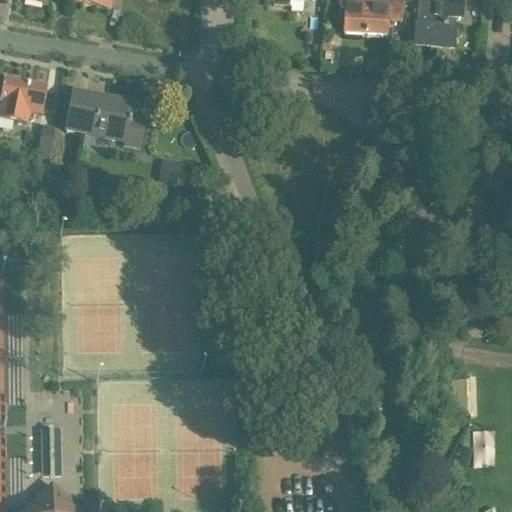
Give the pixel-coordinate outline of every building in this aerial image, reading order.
[(69,0),(68,5),(95,10),(95,9),(109,11),(110,0),(69,0)] [(272,0),(274,0),(273,8),(291,10),(291,2),(314,3),(314,0),(272,0)] [(339,0),(339,11),(344,11),(343,37),(385,39),(386,25),(401,26),(402,0),(339,0)] [(415,27),(413,47),(453,49),(454,29),(450,29),(451,21),(459,22),(460,0),(418,0),(416,27),(415,27)] [(0,105),(1,106),(0,110),(0,122),(27,127),(29,115),(42,117),(47,89),(3,82),(0,101),(0,105)] [(73,94),(66,133),(125,144),(124,147),(140,150),(145,124),(129,122),(132,104),(73,94)] [(36,165),(32,188),(44,190),(48,167),(49,162),(37,160),(36,165)] [(180,196),(183,180),(171,178),(169,194),(180,196)] [(72,482),(73,435),(52,435),(51,482),(72,482)] [(78,511),(52,486),(26,511),(78,511)]
